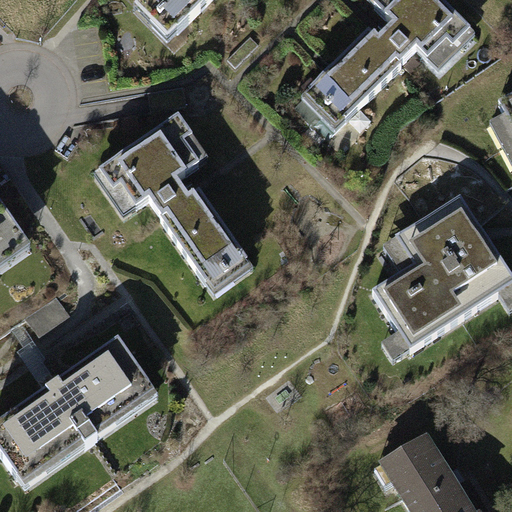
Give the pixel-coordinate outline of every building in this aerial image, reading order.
[(150,0),(136,14),(172,51),(225,0),(150,0)] [(475,41),(435,0),(373,0),(369,5),(386,22),(364,42),(299,105),(335,142),(418,63),(434,80),(475,41)] [(511,101),(498,108),(511,135),(511,101)] [(176,120),(98,182),(129,222),(149,207),(223,301),(264,269),(205,194),(193,179),(211,165),(176,120)] [(511,268),(503,254),(468,200),(392,248),(410,276),(375,298),(414,361),(511,299),(511,268)] [(0,265),(24,250),(0,214),(0,265)] [(58,303),(33,323),(44,337),(68,317),(58,303)] [(49,395),(0,428),(0,460),(25,497),(153,409),(113,351),(49,395)] [(438,438),(384,474),(409,511),(488,511),(460,470),(438,438)]
